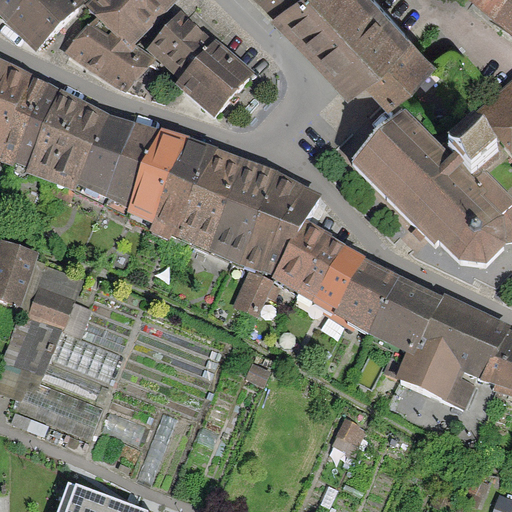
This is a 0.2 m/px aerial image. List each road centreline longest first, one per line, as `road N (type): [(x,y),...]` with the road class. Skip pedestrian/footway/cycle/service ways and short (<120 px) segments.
road 1 (residential): [(271,139),(379,252),(511,317)]
road 2 (residential): [(0,44),(134,109),(245,147),(271,139)]
